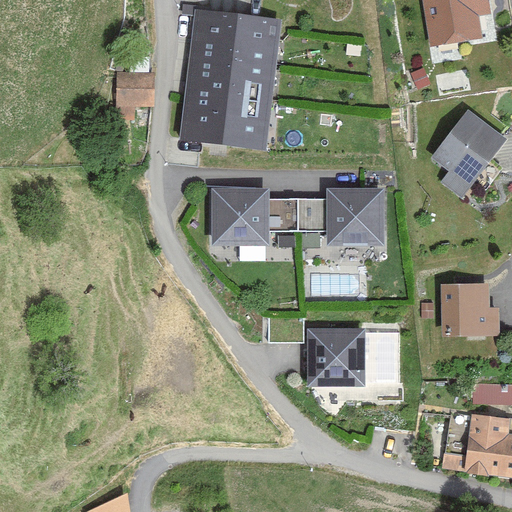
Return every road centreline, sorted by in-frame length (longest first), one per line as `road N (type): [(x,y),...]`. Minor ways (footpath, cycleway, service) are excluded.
road 1 (residential): [(161,0),(162,226),(235,340),(309,434)]
road 2 (residential): [(309,434),(511,500)]
road 3 (residential): [(309,434),(200,449),(150,470),(139,511)]
